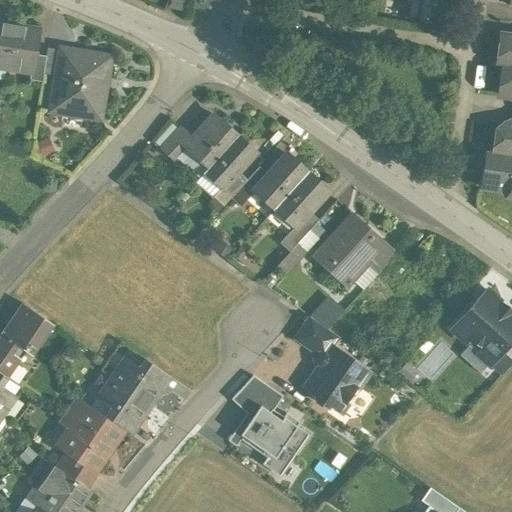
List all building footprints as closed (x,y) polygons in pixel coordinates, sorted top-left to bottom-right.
[(10,27),(0,25),(0,69),(3,70),(10,27)] [(37,31),(10,27),(3,70),(28,74),(29,74),(33,56),(37,31)] [(511,36),(503,36),(499,65),(506,66),(511,67),(511,36)] [(57,52),(47,48),(45,57),(43,74),(52,77),(57,52)] [(108,58),(57,50),(57,52),(52,77),(51,83),(66,85),(61,116),(98,122),(108,58)] [(45,57),(33,56),(29,74),(28,74),(29,81),(41,82),(43,74),(45,57)] [(511,67),(506,66),(501,96),(511,97),(511,67)] [(190,139),(182,147),(183,148),(206,170),(235,137),(211,116),(190,139)] [(511,123),(510,123),(506,126),(501,126),(496,130),(493,153),(511,155),(511,123)] [(180,126),(160,148),(173,160),(183,148),(182,147),(190,139),(180,126)] [(206,170),(202,175),(218,190),(219,190),(235,173),(253,154),(235,137),(206,170)] [(511,155),(493,153),(487,153),(482,187),(500,190),(504,194),(511,196),(511,195),(511,155)] [(266,176),(251,192),(253,193),(272,210),(304,174),(284,156),(266,176)] [(247,180),(230,198),(240,208),(253,193),(251,192),(266,176),(259,166),(247,180)] [(235,173),(219,190),(218,190),(212,197),(222,206),(230,198),(247,180),(235,173)] [(304,174),(272,210),(292,228),(294,229),(307,214),(326,193),(304,174)] [(307,214),(294,229),(292,228),(280,243),(289,252),(296,244),(318,220),(307,214)] [(350,215),(316,253),(350,283),(365,267),(384,245),(382,244),(380,247),(349,219),(352,216),(350,215)] [(289,252),(276,267),(286,275),(306,253),(296,244),(289,252)] [(384,245),(365,267),(377,274),(396,253),(384,245)] [(511,316),(484,292),(449,331),(488,365),(510,341),(511,338),(511,316)] [(54,326),(29,309),(20,320),(39,333),(38,334),(45,339),(54,326)] [(339,338),(309,317),(295,339),(316,354),(317,354),(321,350),(327,355),(332,348),(339,338)] [(20,320),(9,337),(1,331),(0,332),(0,373),(4,377),(7,378),(38,334),(39,333),(20,320)] [(511,342),(510,341),(488,365),(502,375),(511,363),(511,342)] [(368,372),(332,348),(327,355),(321,350),(317,354),(316,354),(313,358),(315,365),(319,368),(305,388),(317,397),(318,402),(324,406),(329,405),(331,407),(336,400),(344,406),(346,403),(351,402),(357,393),(356,389),(368,372)] [(169,376),(146,360),(139,370),(162,386),(169,376)] [(139,370),(125,361),(112,379),(149,405),(162,386),(139,370)] [(283,398),(253,376),(232,398),(253,417),(263,402),(274,410),(283,398)] [(149,405),(112,379),(99,399),(112,408),(136,425),(149,405)] [(0,388),(0,413),(11,397),(0,388)] [(106,418),(75,397),(62,415),(77,427),(63,448),(67,451),(96,471),(124,430),(106,418)] [(273,411),(274,410),(263,402),(253,417),(248,423),(245,422),(235,436),(267,458),(262,465),(280,478),(309,437),(297,427),(300,423),(287,414),(283,418),(273,411)] [(136,425),(112,408),(106,418),(124,430),(129,434),(136,425)] [(96,471),(67,451),(56,468),(84,488),(96,471)] [(56,468),(50,464),(35,486),(46,494),(33,511),(74,511),(89,491),(56,468)] [(436,511),(455,511),(457,509),(429,489),(420,500),(429,507),(436,511)]
